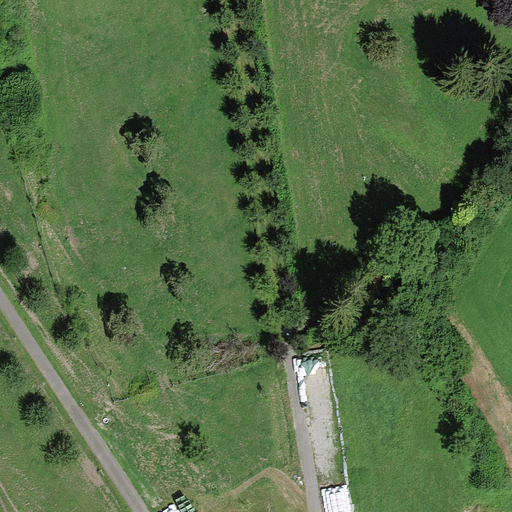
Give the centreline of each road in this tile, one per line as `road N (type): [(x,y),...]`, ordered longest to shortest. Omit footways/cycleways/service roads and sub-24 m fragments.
road 1 (unclassified): [(0,303),(136,511)]
road 2 (track): [(285,353),(314,511)]
